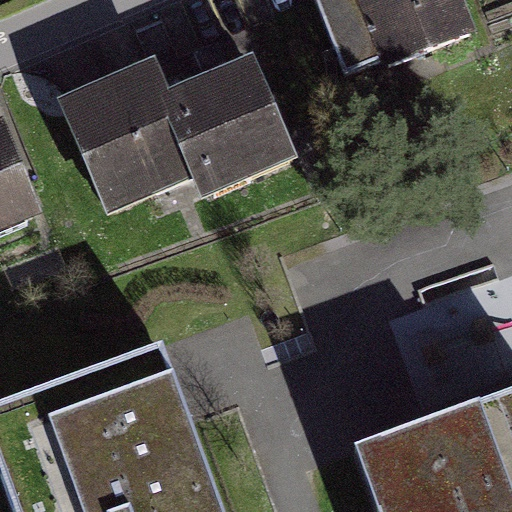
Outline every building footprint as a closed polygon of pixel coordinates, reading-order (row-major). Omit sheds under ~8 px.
[(472,29),(459,0),(314,0),(345,73),(382,58),(386,66),(472,29)] [(208,200),(296,162),(250,54),(165,91),(151,59),(59,99),(109,216),(198,178),(208,200)] [(0,247),(46,229),(4,124),(0,125),(0,247)] [(218,511),(161,356),(0,415),(0,468),(16,511),(218,511)] [(511,511),(511,400),(357,457),(377,511),(511,511)]
